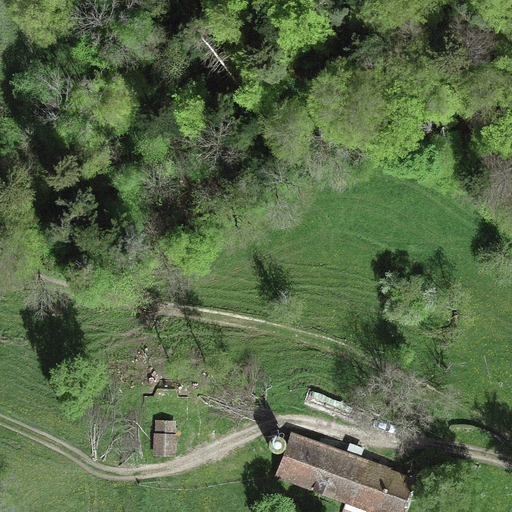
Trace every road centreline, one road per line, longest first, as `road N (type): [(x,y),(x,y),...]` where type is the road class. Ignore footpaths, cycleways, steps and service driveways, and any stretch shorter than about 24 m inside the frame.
road 1 (track): [(451,400),(351,350),(270,324),(72,287),(0,260)]
road 2 (track): [(0,128),(22,80),(27,0)]
